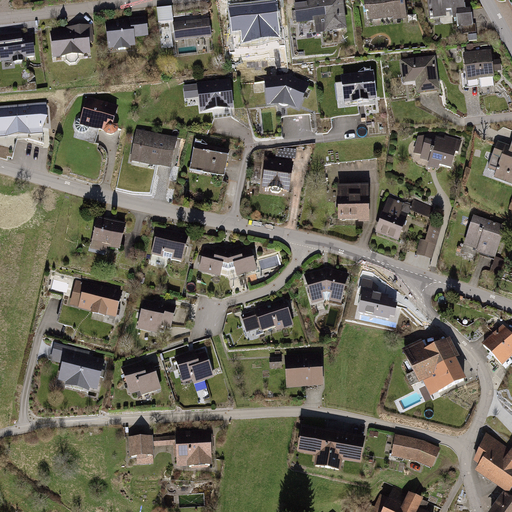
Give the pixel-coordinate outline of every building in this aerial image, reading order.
[(296,5),(298,22),(328,19),(329,31),(345,29),(341,0),(315,0),(307,1),(308,4),(296,5)] [(370,11),(370,19),(395,17),(395,13),(405,12),(404,0),(399,1),(399,0),(365,0),(367,11),(370,11)] [(430,0),(432,12),(452,10),(453,17),(458,17),(459,26),(474,25),(472,14),(467,15),(465,0),(430,0)] [(242,10),(246,43),(279,39),(276,6),(242,10)] [(210,13),(159,19),(162,48),(174,47),(172,30),(174,30),(176,42),(212,38),(210,13)] [(146,20),(107,25),(110,47),(117,47),(120,50),(126,50),(128,45),(135,45),(134,36),(148,35),(146,20)] [(76,32),(52,34),(55,57),(63,56),(63,57),(67,57),(68,61),(71,64),(76,63),(79,60),(79,55),(82,55),(82,53),(90,53),(89,42),(92,42),(91,27),(76,28),(76,32)] [(11,36),(0,37),(0,52),(1,52),(2,61),(13,60),(13,62),(15,63),(22,63),(24,61),(24,59),(35,58),(32,38),(11,40),(11,36)] [(491,52),(465,55),(468,81),(481,79),(482,87),(495,86),(493,71),(501,70),(500,62),(492,63),(491,52)] [(417,76),(419,93),(438,91),(435,59),(403,62),(404,77),(417,76)] [(375,98),(372,75),(344,78),(347,101),(354,100),(354,102),(368,101),(368,99),(375,98)] [(267,76),(254,77),(255,83),(267,82),(269,104),(278,103),(280,105),(284,107),(288,106),(291,105),(299,108),(308,87),(288,79),(267,80),(267,76)] [(233,115),(229,83),(200,86),(203,111),(213,110),(214,117),(233,115)] [(118,109),(89,101),(84,119),(80,120),(77,123),(76,126),(76,130),(79,133),(83,134),(88,132),(89,130),(90,127),(106,131),(106,132),(109,135),(114,135),(116,133),(117,130),(117,126),(113,124),(118,109)] [(42,109),(0,112),(0,145),(11,149),(16,134),(21,134),(21,135),(25,135),(25,140),(45,145),(42,109)] [(176,143),(138,135),(133,157),(171,165),(176,143)] [(437,144),(426,141),(422,158),(431,160),(430,163),(452,168),(456,151),(455,151),(457,142),(449,139),(446,149),(436,146),(437,144)] [(511,148),(498,144),(489,169),(497,172),(495,176),(509,181),(509,180),(511,181),(511,148)] [(338,149),(340,164),(377,159),(375,145),(338,149)] [(229,153),(196,146),(191,172),(205,175),(205,172),(225,176),(229,153)] [(293,165),(267,161),(264,187),(271,188),(271,190),(273,193),(279,194),(281,192),(283,189),(289,190),(293,165)] [(340,189),(340,220),(369,219),(369,189),(340,189)] [(391,201),(379,232),(398,240),(407,215),(410,216),(412,211),(430,218),(433,209),(415,202),(412,208),(404,205),(404,206),(391,201)] [(495,257),(502,235),(494,233),(496,226),(476,219),(467,244),(480,248),(479,252),(495,257)] [(126,226),(100,220),(93,248),(106,251),(107,245),(120,249),(126,226)] [(433,223),(427,243),(437,246),(443,226),(433,223)] [(188,238),(159,231),(153,255),(182,263),(186,246),(188,238)] [(145,286),(184,296),(196,248),(186,246),(182,263),(153,255),(145,286)] [(206,251),(196,248),(184,296),(188,297),(188,294),(196,295),(197,291),(221,298),(243,292),(238,275),(236,269),(229,271),(222,270),(220,275),(201,270),(206,251)] [(218,254),(206,251),(201,270),(220,275),(222,270),(229,271),(236,269),(238,275),(256,270),(251,250),(241,253),(240,252),(228,254),(218,252),(218,254)] [(306,277),(312,299),(324,295),(325,302),(330,301),(330,299),(342,302),(348,277),(330,272),(330,274),(324,274),(324,272),(306,277)] [(371,282),(363,280),(361,294),(364,294),(360,314),(389,320),(392,302),(387,301),(387,297),(376,295),(377,288),(371,282)] [(122,293),(78,283),(73,303),(81,305),(81,307),(94,310),(93,313),(105,316),(106,313),(115,316),(119,317),(121,311),(117,310),(122,293)] [(76,286),(72,284),(68,299),(72,300),(76,286)] [(243,317),(247,332),(262,327),(263,330),(276,325),(278,329),(292,325),(285,302),(256,311),(258,316),(256,317),(255,313),(243,317)] [(160,307),(145,303),(140,327),(151,330),(152,325),(162,328),(162,325),(172,327),(176,308),(161,304),(160,307)] [(496,336),(485,346),(502,365),(511,355),(511,336),(497,320),(489,328),(496,336)] [(445,342),(408,360),(415,373),(408,376),(412,386),(431,377),(439,393),(464,381),(445,342)] [(72,350),(56,346),(52,360),(64,363),(60,378),(70,380),(70,383),(88,387),(88,385),(98,387),(100,377),(104,378),(105,372),(102,371),(104,363),(87,359),(88,357),(71,353),(72,350)] [(196,353),(177,359),(184,381),(201,376),(203,380),(213,376),(206,354),(197,357),(196,353)] [(303,363),(292,364),(292,380),(304,380),(304,384),(319,383),(318,359),(303,359),(303,363)] [(281,360),(271,360),(271,368),(281,368),(281,360)] [(138,365),(123,370),(131,393),(149,387),(150,391),(161,388),(153,365),(139,369),(138,365)] [(432,398),(426,386),(422,388),(428,400),(432,398)] [(323,437),(303,433),(300,451),(320,455),(323,437)] [(211,434),(176,435),(178,466),(190,465),(190,467),(210,466),(210,458),(213,458),(211,434)] [(478,469),(511,492),(511,490),(511,452),(487,436),(476,459),(482,463),(478,469)] [(344,440),(323,437),(320,455),(318,467),(338,470),(340,459),(344,440)] [(397,438),(393,454),(417,460),(433,466),(440,452),(424,444),(397,438)] [(151,439),(132,440),(132,458),(152,457),(151,439)] [(364,444),(344,440),(340,459),(360,462),(364,444)] [(394,486),(384,482),(381,488),(391,492),(394,486)] [(370,505),(366,511),(421,511),(423,508),(425,509),(428,503),(395,488),(390,500),(383,497),(377,509),(370,505)] [(493,511),(511,511),(511,498),(506,495),(493,511)]
